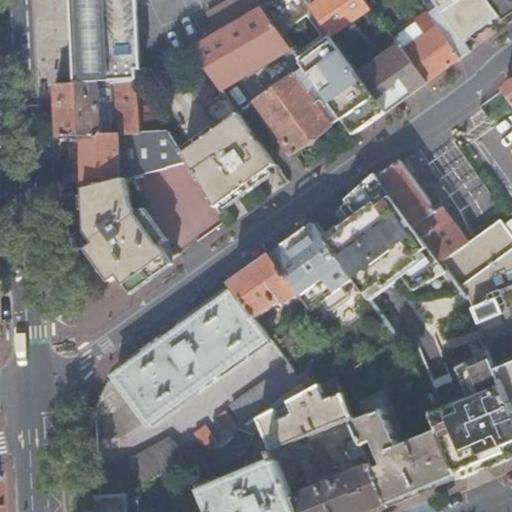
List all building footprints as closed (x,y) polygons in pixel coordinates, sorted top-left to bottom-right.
[(116,84),(138,84),(134,0),(76,0),(77,21),(80,86),(100,85),(105,85),(116,84)] [(241,0),(251,12),(263,3),(261,0),(241,0)] [(331,39),(304,0),(296,0),(269,20),(292,51),(305,70),(342,120),(354,137),(373,124),(385,115),(357,76),(331,39)] [(325,0),(324,1),(323,0),(304,0),(331,39),(372,11),(363,0),(325,0)] [(511,0),(488,0),(502,19),(511,11),(511,0)] [(471,53),(439,9),(428,17),(460,62),(471,53)] [(269,20),(262,10),(193,51),(222,92),(292,51),(269,20)] [(448,70),(460,62),(428,17),(417,25),(425,37),(402,54),(426,86),(448,70)] [(397,47),(402,54),(425,37),(417,25),(394,42),(397,47)] [(407,99),(426,86),(402,54),(397,47),(357,76),(385,115),(407,99)] [(292,156),(342,120),(305,70),(296,77),(296,78),(256,105),(292,156)] [(139,98),(138,84),(116,84),(119,136),(170,134),(159,116),(141,118),(139,104),(144,104),(143,98),(139,98)] [(100,85),(80,86),(56,88),(56,98),(57,117),(58,139),(84,138),(116,136),(115,129),(103,129),(100,85)] [(276,173),(279,172),(226,96),(203,112),(218,134),(221,139),(188,162),(189,165),(219,213),(225,209),(276,173)] [(137,178),(189,165),(188,162),(184,157),(170,134),(119,136),(121,182),(128,180),(137,178)] [(221,139),(218,134),(184,157),(188,162),(221,139)] [(121,182),(119,136),(116,136),(84,138),(83,151),(84,191),(86,190),(121,182)] [(381,180),(443,265),(468,246),(441,209),(437,212),(435,208),(441,203),(438,198),(431,203),(402,164),(381,180)] [(280,179),(276,173),(225,209),(229,214),(280,179)] [(359,192),(360,195),(370,187),(379,181),(380,180),(376,176),(359,192)] [(135,208),(128,180),(121,182),(86,190),(93,231),(101,243),(92,250),(102,266),(113,282),(121,278),(130,292),(155,275),(174,262),(162,244),(169,239),(149,208),(140,214),(135,208)] [(450,274),(443,265),(381,180),(380,180),(379,181),(383,187),(374,194),(370,187),(360,195),(348,203),(357,216),(362,222),(353,229),(390,280),(392,279),(399,274),(404,280),(413,293),(426,284),(435,277),(431,271),(440,265),(447,275),(450,274)] [(379,181),(370,187),(374,194),(383,187),(379,181)] [(327,239),(331,245),(338,256),(346,266),(346,267),(352,275),(357,281),(372,303),(383,295),(396,286),(404,280),(399,274),(392,279),(390,280),(353,229),(362,222),(357,216),(350,222),(336,232),(327,239)] [(471,297),(493,288),(486,272),(511,253),(511,237),(501,223),(468,246),(443,265),(450,274),(468,299),(471,297)] [(327,239),(317,226),(307,233),(317,248),(309,254),(298,239),(273,257),(301,297),(308,307),(312,313),(324,305),(344,290),(357,281),(352,275),(346,267),(346,266),(338,256),(331,245),(327,239)] [(317,248),(307,233),(298,239),(309,254),(317,248)] [(511,253),(486,272),(493,288),(511,279),(511,253)] [(233,286),(236,291),(257,321),(284,302),(288,306),(301,297),(273,257),(233,286)] [(435,277),(426,284),(427,286),(447,275),(440,265),(431,271),(435,277)] [(511,279),(493,288),(496,295),(498,301),(511,295),(511,279)] [(511,295),(498,301),(496,295),(493,288),(471,297),(468,299),(491,354),(495,364),(511,404),(511,295)] [(344,290),(324,305),(331,314),(351,300),(344,290)] [(116,379),(147,423),(152,430),(273,343),(257,321),(236,291),(115,377),(116,379)] [(484,368),(495,364),(491,354),(475,362),(476,365),(482,362),(484,368)] [(510,458),(511,457),(511,404),(495,364),(484,368),(482,362),(476,365),(459,372),(473,403),(462,407),(485,463),(487,462),(489,467),(510,458)] [(302,383),(294,371),(234,412),(247,429),(262,433),(267,431),(263,422),(279,413),(287,409),(311,395),(302,383)] [(312,375),(302,383),(311,395),(322,389),(312,375)] [(452,384),(448,376),(433,383),(436,390),(452,384)] [(147,423),(116,379),(109,384),(95,411),(96,438),(121,437),(147,423)] [(263,422),(267,431),(276,453),(354,421),(344,397),(328,403),(323,389),(322,389),(311,395),(287,409),(291,419),(282,422),(279,413),(263,422)] [(390,508),(461,479),(442,433),(402,449),(381,401),(361,409),(365,421),(356,425),(362,440),(369,457),(372,464),(383,460),(385,468),(375,472),(390,508)] [(444,433),(463,478),(468,476),(489,467),(487,462),(485,463),(462,407),(443,414),(435,417),(441,432),(444,430),(445,432),(444,433)] [(461,479),(463,478),(444,433),(445,432),(444,430),(441,432),(442,433),(461,479)] [(369,457),(362,440),(349,445),(355,462),(369,457)] [(137,492),(188,464),(191,463),(175,450),(168,453),(165,447),(152,454),(151,452),(139,459),(139,458),(126,465),(125,465),(114,470),(98,471),(100,499),(126,498),(137,492)] [(299,511),(295,499),(291,489),(283,472),(277,456),(273,458),(275,465),(202,497),(204,501),(208,511),(299,511)] [(296,467),(283,472),(291,489),(302,485),(296,467)] [(381,511),(390,508),(375,472),(373,467),(335,482),(328,485),(295,499),(299,511),(381,511)] [(138,511),(137,492),(126,498),(127,511),(138,511)] [(127,511),(126,498),(100,499),(76,500),(76,511),(127,511)]
